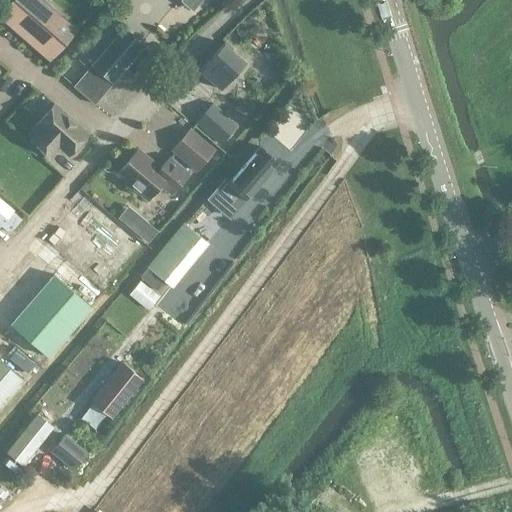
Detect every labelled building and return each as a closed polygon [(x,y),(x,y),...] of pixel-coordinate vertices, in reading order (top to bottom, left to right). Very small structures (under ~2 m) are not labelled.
[(0,14),(0,18),(49,61),(75,31),(39,0),(11,0),(10,2),(0,14)] [(124,67),(144,45),(123,28),(91,65),(111,83),(124,67)] [(220,89),(244,62),(223,43),(199,70),(220,89)] [(140,81),(159,59),(144,45),(124,67),(140,81)] [(93,104),(111,83),(91,65),(73,86),(93,104)] [(87,133),(54,103),(35,124),(39,128),(30,138),(49,155),(58,145),(68,154),(87,133)] [(212,104),(197,123),(221,143),(236,124),(212,104)] [(190,128),(171,150),(195,170),(213,149),(190,128)] [(245,198),(276,161),(259,146),(227,183),(245,198)] [(171,193),(187,173),(168,157),(159,168),(137,149),(117,172),(147,198),(160,184),(171,193)] [(105,201),(96,212),(111,224),(108,227),(109,231),(113,235),(109,240),(121,250),(138,230),(105,201)] [(0,203),(0,224),(9,232),(20,220),(4,207),(0,203)] [(171,287),(208,243),(183,223),(147,267),(171,287)] [(87,307),(51,275),(8,326),(44,357),(87,307)] [(159,295),(140,280),(129,293),(148,308),(159,295)] [(0,406),(24,379),(0,359),(0,406)] [(111,416),(141,378),(121,363),(91,400),(111,416)] [(22,466),(53,427),(37,414),(5,452),(22,466)] [(83,452),(64,437),(53,450),(72,465),(83,452)]
